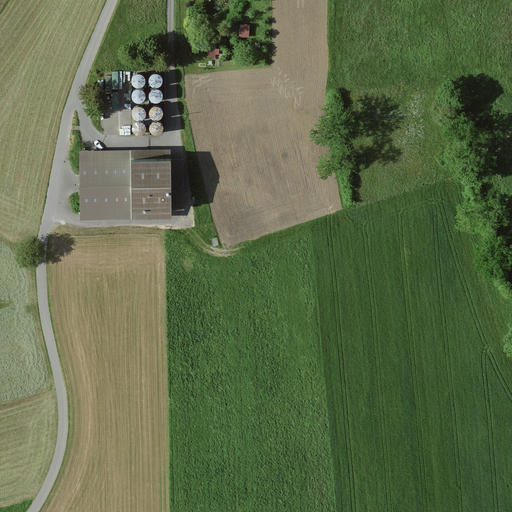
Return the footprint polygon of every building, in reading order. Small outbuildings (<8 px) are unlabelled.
[(250,26),(241,25),(240,36),(249,36),(250,26)] [(139,73),(136,74),(134,75),(133,77),(132,79),(132,81),(132,83),(134,85),(135,87),(138,87),(140,87),(142,87),(144,85),(145,83),(146,81),(146,79),(145,77),(143,75),(141,74),(139,73)] [(156,74),(154,74),(151,76),(150,78),(149,80),(149,82),(150,85),(152,86),(154,87),(157,88),(159,87),(161,86),(163,84),(163,82),(163,80),(162,77),(160,75),(158,74),(156,74)] [(139,89),(136,89),(134,91),(133,93),(132,95),(132,97),(133,100),(135,101),(137,102),(140,103),(142,102),(144,101),(145,99),(146,97),(146,95),(145,92),(143,90),(141,89),(139,89)] [(156,89),(154,89),(151,91),(150,93),(149,95),(149,97),(151,100),(152,102),(154,103),(157,103),(159,102),(161,101),(163,99),(163,97),(163,95),(162,92),(160,90),(158,89),(156,89)] [(139,106),(137,107),(134,108),(133,110),(132,113),(132,114),(133,117),(135,119),(137,120),(140,120),(142,119),(144,118),(145,116),(146,114),(146,112),(145,109),(143,107),(141,106),(139,106)] [(156,106),(154,107),(151,108),(150,110),(149,113),(150,115),(151,117),(152,119),(154,120),(157,120),(160,120),(161,118),(163,116),(163,115),(163,112),(162,110),(160,107),(158,107),(156,106)] [(139,122),(137,122),(134,124),(133,126),(132,128),(133,130),(134,133),(135,134),(137,135),(140,136),(143,135),(144,134),(146,132),(146,130),(146,128),(145,125),(143,123),(141,122),(139,122)] [(157,122),(154,122),(152,124),(150,126),(150,128),(150,130),(151,133),(153,134),(155,135),(158,136),(160,135),(162,134),(163,132),(164,130),(164,128),(163,125),(161,123),(159,122),(157,122)] [(169,150),(82,152),(83,218),(170,217),(169,208),(180,208),(180,160),(169,161),(169,150)]
